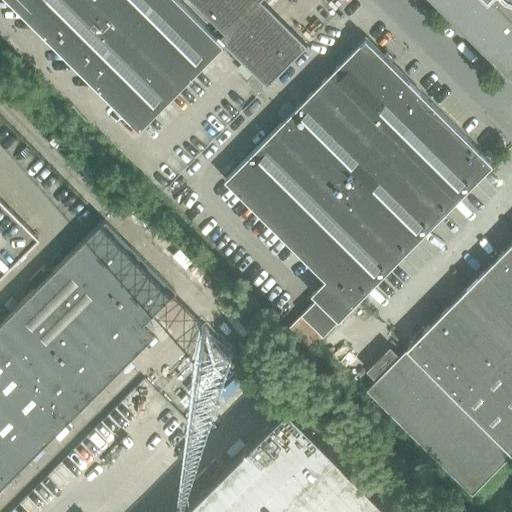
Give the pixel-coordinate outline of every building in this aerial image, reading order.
[(261,0),(10,0),(62,51),(50,62),(72,84),(84,73),(140,129),(225,43),(267,86),(307,45),(261,0)] [(511,0),(435,0),(497,61),(499,60),(511,72),(511,0)] [(324,335),(493,164),(493,163),(394,65),(394,66),(390,62),(394,58),(387,51),(383,55),(379,51),(380,51),(366,37),(225,179),(296,249),(326,278),(312,293),(317,298),(302,313),(324,335)] [(254,73),(246,81),(258,93),(266,85),(254,73)] [(0,270),(36,235),(0,198),(0,270)] [(151,333),(140,322),(173,289),(103,218),(0,320),(0,391),(46,438),(151,333)] [(511,256),(504,249),(450,304),(511,365),(511,256)] [(511,365),(450,304),(408,346),(511,449),(511,365)] [(511,451),(511,449),(408,346),(367,387),(473,491),(511,451)] [(190,410),(216,384),(204,371),(178,397),(190,410)] [(0,484),(46,438),(0,391),(0,484)] [(394,511),(289,406),(267,427),(199,495),(215,511),(394,511)]
